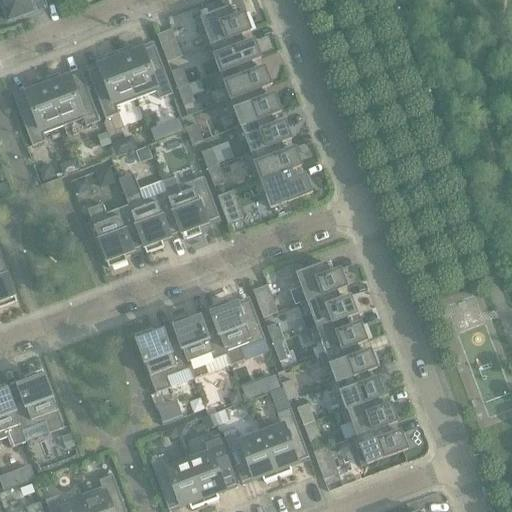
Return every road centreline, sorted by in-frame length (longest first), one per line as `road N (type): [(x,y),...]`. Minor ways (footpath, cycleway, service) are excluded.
road 1 (residential): [(0,343),(361,208)]
road 2 (residential): [(457,464),(361,208)]
road 3 (residential): [(361,208),(282,0)]
road 4 (residential): [(141,0),(0,54)]
road 5 (residential): [(331,511),(457,464)]
